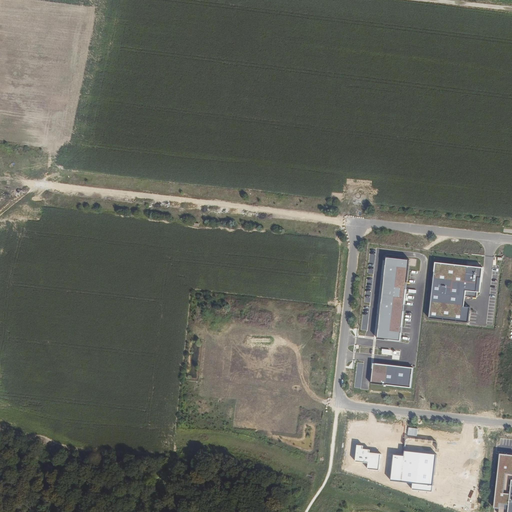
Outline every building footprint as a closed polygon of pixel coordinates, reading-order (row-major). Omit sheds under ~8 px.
[(401,341),(409,260),(387,257),(378,338),(401,341)] [(484,267),(436,262),(430,318),(470,322),(471,308),(464,307),(466,291),(481,293),(484,267)] [(413,368),(373,363),(371,383),(411,388),(413,368)] [(418,428),(409,427),(408,435),(417,436),(418,428)] [(364,446),(358,445),(356,461),(369,463),(368,469),(379,470),(381,454),(370,453),(371,449),(364,449),(364,446)] [(433,485),(436,454),(405,451),(405,456),(395,455),(392,480),(433,485)] [(511,454),(500,454),(494,508),(499,508),(500,503),(509,504),(510,494),(504,493),(506,473),(511,473),(511,454)]
